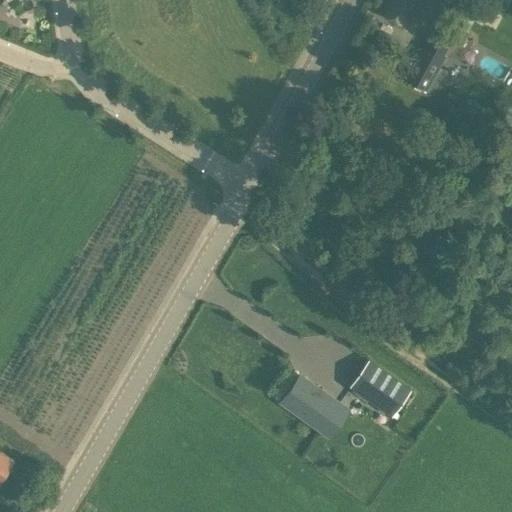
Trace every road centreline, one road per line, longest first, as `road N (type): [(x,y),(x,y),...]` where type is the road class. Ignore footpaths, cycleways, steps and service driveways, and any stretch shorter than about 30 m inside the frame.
road 1 (unclassified): [(61,511),(250,183)]
road 2 (track): [(511,416),(445,370),(244,193)]
road 3 (residential): [(250,183),(92,84),(73,61)]
road 4 (residential): [(250,183),(351,0)]
